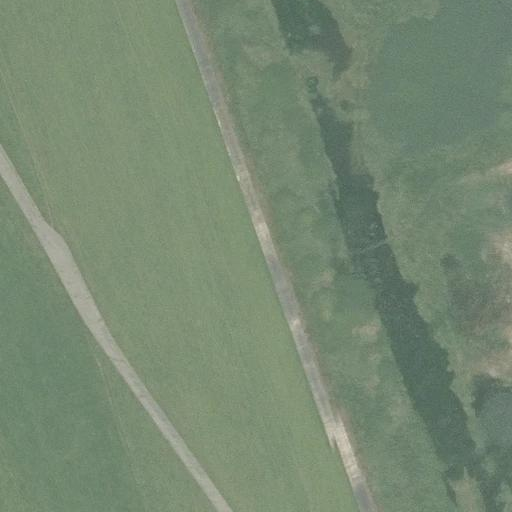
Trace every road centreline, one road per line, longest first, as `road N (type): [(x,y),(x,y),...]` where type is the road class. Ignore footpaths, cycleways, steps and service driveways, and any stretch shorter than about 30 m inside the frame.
road 1 (track): [(193,0),(369,511)]
road 2 (track): [(0,149),(85,302),(249,511)]
